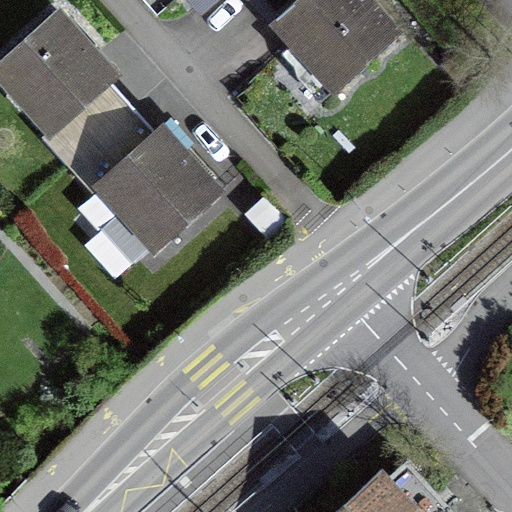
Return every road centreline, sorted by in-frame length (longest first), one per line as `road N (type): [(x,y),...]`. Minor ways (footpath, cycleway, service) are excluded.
road 1 (primary): [(86,511),(181,419),(333,292)]
road 2 (residential): [(511,489),(333,292)]
road 3 (primary): [(333,292),(511,148)]
